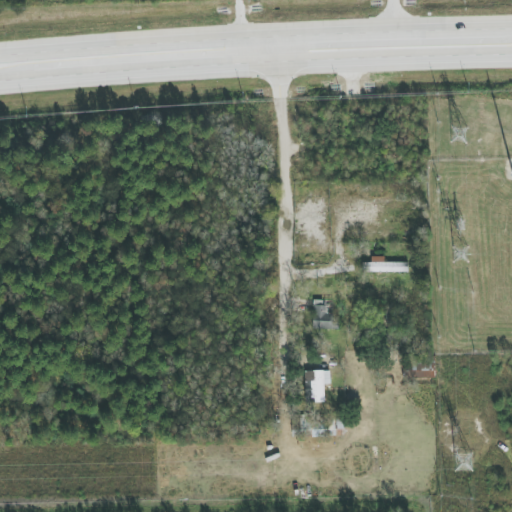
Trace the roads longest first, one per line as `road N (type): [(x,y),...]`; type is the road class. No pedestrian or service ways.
road 1 (primary): [(0,82),(511,53)]
road 2 (primary): [(511,28),(0,55)]
road 3 (residential): [(275,35),(290,403)]
